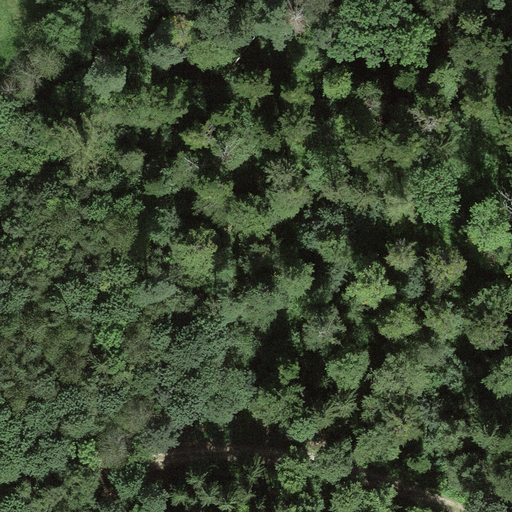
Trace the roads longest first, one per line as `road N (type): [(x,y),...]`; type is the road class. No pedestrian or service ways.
road 1 (track): [(0,478),(176,456),(270,456),(446,511)]
road 2 (track): [(195,0),(113,37),(60,74),(0,144)]
